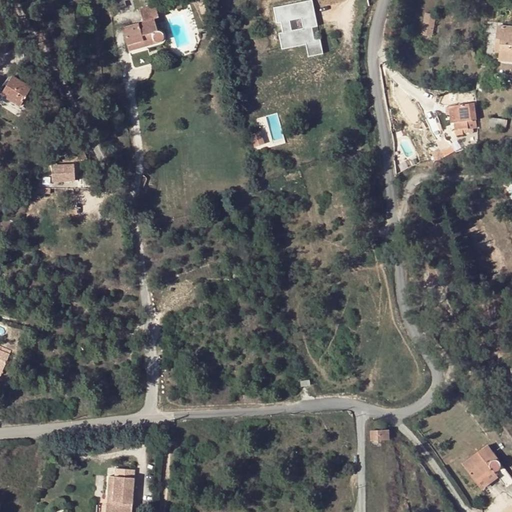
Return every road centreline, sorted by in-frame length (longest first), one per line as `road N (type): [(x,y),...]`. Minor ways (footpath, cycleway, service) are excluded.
road 1 (unclassified): [(13,0),(134,217),(152,362),(150,420)]
road 2 (unclassified): [(394,227),(372,54),(385,0)]
road 3 (unclassified): [(398,415),(425,406),(439,385),(404,311),(394,227)]
road 4 (unclassified): [(150,420),(364,410)]
road 5 (unclassified): [(0,433),(150,420)]
road 6 (residential): [(394,227),(413,178),(511,178)]
